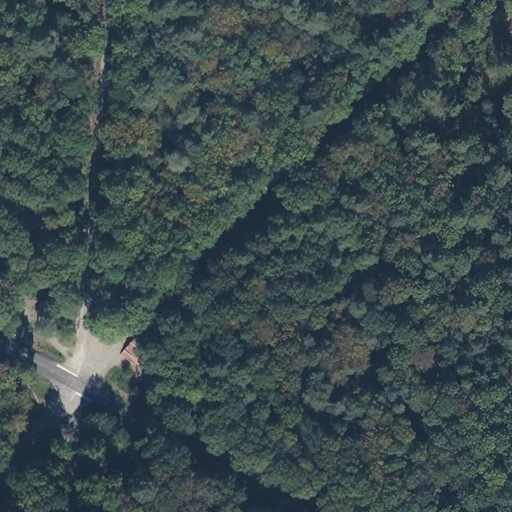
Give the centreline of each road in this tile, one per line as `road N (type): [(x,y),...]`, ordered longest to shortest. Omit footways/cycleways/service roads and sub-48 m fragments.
road 1 (track): [(73,382),(453,0)]
road 2 (track): [(117,0),(95,288),(73,382)]
road 3 (tertiary): [(0,341),(311,511)]
road 4 (track): [(73,382),(79,420),(71,511)]
